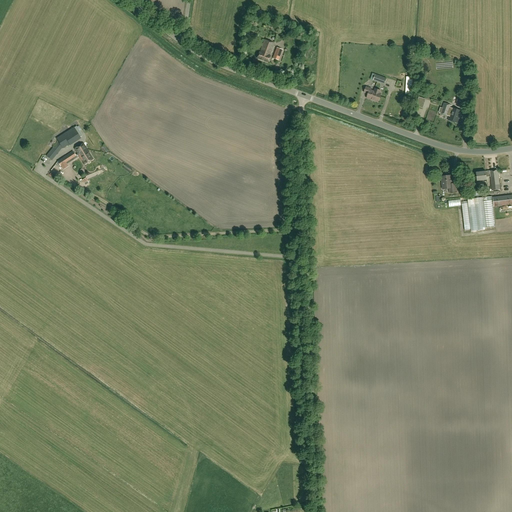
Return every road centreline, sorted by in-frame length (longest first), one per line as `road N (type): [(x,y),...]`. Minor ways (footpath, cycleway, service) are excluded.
road 1 (unclassified): [(315,511),(300,96)]
road 2 (unclassified): [(511,150),(452,150),(300,96)]
road 3 (unclassified): [(300,96),(207,59),(127,0)]
road 4 (unknown): [(305,228),(155,235),(121,210)]
